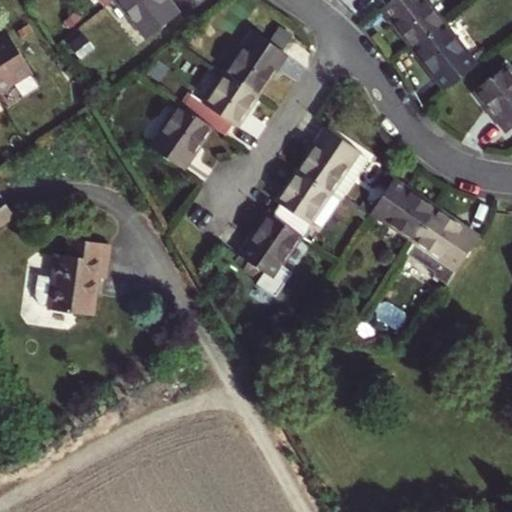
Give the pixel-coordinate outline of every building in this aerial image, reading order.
[(177,18),(163,0),(115,0),(115,1),(146,42),(177,18)] [(447,29),(425,0),(396,0),(384,10),(415,52),(447,29)] [(447,29),(415,52),(446,94),(478,70),(447,29)] [(0,95),(37,74),(13,32),(0,40),(0,44),(1,46),(0,46),(0,95)] [(230,77),(261,99),(289,59),(258,37),(230,77)] [(511,75),(509,72),(478,95),(508,135),(511,131),(511,75)] [(261,99),(230,77),(210,105),(215,109),(207,121),(219,129),(230,137),(239,125),(242,128),(261,99)] [(207,121),(185,106),(158,147),(191,170),(219,129),(207,121)] [(327,131),(299,171),(344,204),(373,163),(327,131)] [(324,231),(344,204),(299,171),(278,200),(281,203),(273,215),(296,232),(306,218),(324,231)] [(399,182),(376,214),(419,244),(442,211),(399,182)] [(0,225),(21,213),(4,186),(0,188),(0,225)] [(412,254),(449,283),(480,237),(442,211),(419,244),(412,254)] [(273,215),(269,213),(240,253),(273,277),(302,236),(296,232),(273,215)] [(111,273),(116,239),(76,234),(74,250),(64,249),(61,271),(47,270),(44,292),(47,299),(57,300),(57,305),(100,310),(105,272),(111,273)]
